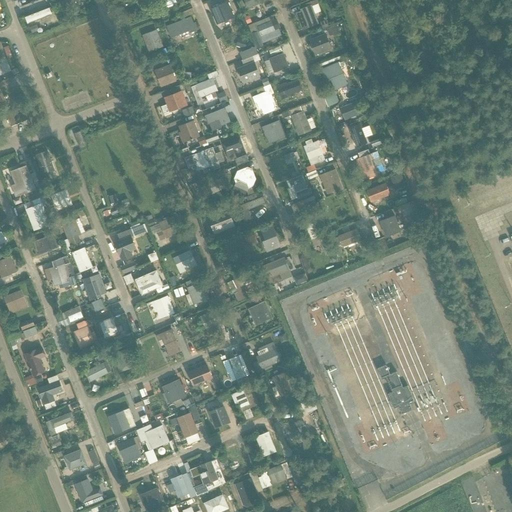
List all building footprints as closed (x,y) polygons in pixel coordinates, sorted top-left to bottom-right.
[(75,3),(81,0),(58,0),(62,11),(76,5),(75,3)] [(176,3),(175,0),(162,0),(161,1),(163,8),(165,7),(166,9),(175,5),(174,3),(176,3)] [(242,0),(247,9),(267,1),(266,0),(242,0)] [(302,30),(318,24),(315,14),(321,12),(318,4),(317,4),(316,0),(304,5),(305,7),(299,9),(300,12),(295,13),(302,30)] [(216,25),(234,17),(228,2),(210,9),(216,25)] [(49,8),(25,17),(27,24),(51,15),(51,13),(53,12),(51,8),(49,8)] [(262,44),(281,36),(279,29),(280,28),(276,19),(274,21),(272,16),(248,26),(257,50),(264,47),(262,44)] [(171,38),(195,29),(191,17),(167,26),(171,38)] [(329,26),(327,20),(320,22),(322,28),(329,26)] [(334,26),(326,29),(329,36),(337,33),(336,31),(338,30),(336,26),(334,26)] [(148,52),(163,47),(155,30),(141,35),(148,52)] [(315,56),(332,50),(326,33),(308,40),(315,56)] [(238,37),(235,47),(244,50),(248,40),(238,37)] [(242,60),(257,54),(254,47),(239,53),(242,60)] [(271,57),(282,52),(279,47),(268,51),(271,57)] [(289,67),(284,53),(268,59),(268,60),(264,62),(269,74),(273,72),(274,73),(289,67)] [(243,84),(260,77),(255,63),(260,61),(257,54),(242,60),(241,61),(243,66),(237,68),(239,73),(238,73),(238,75),(239,78),(240,80),(241,79),(243,84)] [(168,63),(174,61),(171,55),(166,57),(168,63)] [(335,90),(347,86),(340,69),(346,67),(343,59),(341,60),(340,56),(319,65),(325,80),(330,78),(335,90)] [(161,88),(176,81),(172,70),(174,69),(172,64),(153,71),(161,88)] [(181,79),(191,80),(192,73),(182,72),(181,79)] [(201,98),(218,91),(212,78),(190,87),(198,105),(203,103),(201,98)] [(197,83),(195,80),(184,84),(187,91),(190,90),(189,86),(197,83)] [(287,96),(301,91),(296,80),(286,84),(286,82),(276,86),(285,108),(285,107),(286,109),(291,107),(287,96)] [(263,115),(274,110),(273,107),(275,107),(271,95),(274,94),(270,84),(256,90),(258,95),(252,97),(257,110),(261,109),(263,115)] [(169,113),(188,106),(182,91),(163,98),(169,113)] [(220,103),(228,100),(224,91),(217,94),(220,103)] [(337,103),(338,101),(334,92),(323,96),(328,107),(337,103)] [(344,120),(361,114),(357,102),(340,108),(344,120)] [(184,117),(195,113),(192,107),(181,111),(184,117)] [(290,116),(302,112),(300,107),(287,111),(287,112),(282,114),(285,122),(286,121),(287,124),(291,123),(290,120),(290,118),(291,118),(290,116)] [(11,127),(29,120),(24,108),(7,116),(11,127)] [(221,126),(230,123),(225,108),(204,116),(208,125),(218,120),(221,126)] [(298,136),(311,131),(303,111),(302,112),(290,116),(291,118),(298,136)] [(182,143),(200,137),(193,120),(178,126),(180,132),(178,133),(182,143)] [(268,145),(286,138),(279,120),(261,127),(268,145)] [(356,148),(367,143),(359,124),(348,129),(356,148)] [(81,149),(87,147),(80,131),(74,133),(81,149)] [(207,143),(218,139),(216,133),(205,138),(207,143)] [(136,144),(142,141),(139,134),(133,137),(136,144)] [(222,141),(228,159),(236,156),(234,150),(244,146),(240,135),(222,141)] [(199,146),(206,144),(203,137),(197,139),(199,146)] [(310,166),(325,160),(317,141),(312,143),(311,139),(305,142),(306,145),(303,147),(310,166)] [(218,163),(224,161),(220,152),(215,154),(212,147),(184,158),(188,168),(194,166),(196,172),(211,166),(213,170),(220,168),(218,163)] [(235,159),(237,166),(252,160),(247,148),(244,149),(247,156),(246,156),(246,155),(235,159)] [(40,173),(54,168),(48,149),(34,153),(40,173)] [(379,176),(385,173),(379,158),(373,160),(371,154),(369,154),(368,150),(357,154),(359,158),(355,160),(358,168),(361,167),(366,180),(379,175),(379,176)] [(287,165),(297,161),(296,160),(299,159),(296,152),(293,153),(293,152),(283,156),(287,165)] [(23,194),(35,189),(26,166),(11,172),(16,185),(19,184),(23,194)] [(252,187),(256,180),(252,169),(247,167),(239,171),(237,166),(223,172),(225,176),(226,177),(234,174),(235,175),(234,179),(235,183),(234,186),(246,191),(248,196),(255,193),(252,187)] [(327,195),(342,189),(335,170),(319,176),(327,195)] [(298,200),(310,195),(309,194),(312,193),(310,188),(308,189),(302,175),(286,181),(289,189),(293,187),(298,200)] [(229,187),(226,177),(225,176),(201,186),(206,197),(229,187)] [(370,203),(390,195),(385,183),(366,190),(370,203)] [(57,211),(72,205),(66,189),(62,191),(61,187),(54,190),(55,194),(50,195),(57,211)] [(265,203),(263,197),(257,199),(255,193),(248,196),(243,197),(246,203),(237,207),(244,225),(252,221),(250,216),(250,215),(249,212),(248,212),(248,210),(265,203)] [(111,204),(117,201),(115,195),(109,197),(111,204)] [(294,213),(316,204),(313,196),(291,205),(294,213)] [(34,231),(51,225),(40,198),(24,205),(34,231)] [(299,213),(311,241),(325,234),(313,207),(299,213)] [(234,227),(235,227),(229,210),(208,217),(214,234),(224,231),(226,236),(235,233),(234,227)] [(160,241),(185,231),(178,214),(169,218),(169,216),(162,219),(163,220),(158,222),(161,229),(156,232),(160,241)] [(385,238),(401,232),(395,216),(379,222),(385,238)] [(82,234),(82,233),(84,232),(79,218),(75,220),(61,225),(67,239),(62,241),(65,249),(80,242),(78,236),(82,234)] [(149,228),(156,225),(153,218),(146,221),(149,228)] [(247,231),(256,227),(254,221),(244,225),(247,231)] [(147,233),(143,222),(130,227),(131,229),(117,234),(119,240),(114,242),(121,262),(133,257),(131,251),(136,250),(131,237),(134,236),(134,238),(147,233)] [(266,253),(281,247),(272,224),(260,229),(265,240),(262,241),(266,253)] [(357,242),(361,240),(357,228),(337,236),(342,248),(348,246),(348,248),(358,244),(357,242)] [(38,256),(58,248),(53,234),(33,242),(38,256)] [(328,240),(325,234),(311,241),(313,246),(320,244),(325,255),(333,252),(327,240),(328,240)] [(379,252),(388,249),(384,238),(375,241),(379,252)] [(80,273),(93,268),(85,247),(72,253),(79,271),(74,273),(77,280),(88,275),(87,271),(81,274),(80,273)] [(180,274),(198,266),(190,250),(172,258),(180,274)] [(11,275),(17,272),(10,257),(0,260),(0,276),(1,278),(0,278),(0,284),(1,286),(13,281),(11,275)] [(70,286),(69,282),(72,281),(67,264),(69,263),(67,257),(53,261),(55,267),(44,270),(47,281),(52,279),(54,286),(59,285),(60,288),(70,286)] [(220,259),(224,269),(230,266),(228,259),(224,257),(220,259)] [(273,284),(292,277),(284,257),(265,265),(270,278),(271,277),(273,284)] [(123,274),(137,269),(134,262),(120,267),(123,274)] [(295,285),(306,282),(304,274),(298,275),(296,263),(292,264),(293,270),(291,271),(295,285)] [(249,290),(255,287),(253,282),(258,279),(254,269),(236,277),(240,286),(237,288),(241,296),(236,298),(238,302),(247,298),(242,287),(246,285),(249,290)] [(142,296),(162,286),(160,280),(162,279),(159,271),(157,272),(156,270),(140,278),(137,284),(142,296)] [(125,281),(132,279),(129,273),(123,275),(125,281)] [(100,295),(106,293),(99,274),(82,280),(90,301),(101,297),(100,295)] [(193,305),(209,299),(205,291),(208,290),(204,281),(203,282),(201,277),(185,283),(187,288),(186,288),(193,305)] [(10,314),(28,307),(21,290),(3,297),(10,314)] [(159,319),(174,313),(168,296),(153,302),(154,305),(152,306),(154,309),(155,309),(159,319)] [(209,306),(217,303),(216,298),(207,301),(209,306)] [(255,326),(272,318),(265,301),(247,309),(255,326)] [(88,312),(94,309),(92,303),(86,306),(88,312)] [(70,323),(83,318),(78,307),(65,312),(70,323)] [(229,324),(222,307),(200,316),(208,335),(218,331),(216,326),(222,324),(223,327),(229,324)] [(21,310),(15,313),(18,321),(24,318),(21,310)] [(22,331),(34,326),(32,318),(19,323),(22,331)] [(118,334),(119,334),(112,318),(99,323),(101,327),(97,329),(102,340),(112,336),(114,341),(119,339),(118,334)] [(80,350),(95,344),(93,338),(96,337),(94,332),(93,332),(90,325),(88,326),(86,321),(85,322),(84,321),(76,324),(79,330),(73,332),(80,350)] [(25,338),(38,334),(35,327),(23,331),(23,333),(21,334),(23,338),(25,338)] [(169,356),(181,352),(171,329),(155,335),(158,341),(162,339),(169,356)] [(22,337),(20,332),(8,337),(13,351),(18,349),(15,342),(14,342),(13,340),(16,339),(18,343),(21,341),(20,337),(22,337)] [(281,344),(287,341),(284,334),(278,336),(281,344)] [(31,370),(33,376),(45,371),(40,359),(46,357),(43,348),(25,355),(30,368),(29,369),(30,370),(31,370)] [(271,366),(281,362),(276,348),(268,351),(267,348),(257,352),(259,356),(255,357),(257,361),(252,363),(253,368),(250,369),(252,374),(256,372),(257,375),(263,372),(262,369),(264,369),(265,371),(272,367),(271,366)] [(287,359),(294,357),(291,348),(284,351),(287,359)] [(119,373),(135,368),(128,349),(113,355),(119,373)] [(96,362),(106,358),(102,350),(93,354),(96,362)] [(238,386),(248,382),(237,356),(223,362),(228,374),(231,382),(236,380),(238,386)] [(90,382),(111,371),(106,362),(103,364),(103,363),(85,371),(90,382)] [(402,388),(396,372),(389,375),(385,363),(378,365),(379,368),(377,369),(381,380),(385,378),(384,377),(386,376),(392,392),(388,394),(393,409),(398,407),(401,414),(412,410),(409,403),(413,401),(407,386),(402,388)] [(192,386),(212,378),(206,364),(187,372),(192,386)] [(280,396),(291,392),(287,380),(289,379),(286,372),(272,377),(276,386),(272,388),(275,397),(279,396),(280,396)] [(28,387),(36,384),(33,376),(25,379),(28,387)] [(169,404),(187,396),(179,379),(161,387),(164,393),(162,394),(166,404),(169,403),(169,404)] [(53,395),(63,391),(59,381),(38,389),(44,404),(55,400),(53,395)] [(250,409),(259,405),(251,387),(231,395),(235,405),(238,404),(244,418),(252,414),(250,409)] [(219,404),(226,401),(224,394),(217,397),(219,404)] [(117,411),(127,408),(123,397),(114,402),(117,411)] [(191,405),(194,404),(192,397),(182,402),(184,406),(190,404),(191,405)] [(194,421),(200,419),(195,406),(189,408),(194,421)] [(214,429),(231,423),(224,406),(208,412),(214,429)] [(115,434),(129,429),(128,427),(133,425),(130,417),(131,417),(129,411),(123,413),(122,411),(108,417),(115,434)] [(65,423),(74,420),(71,413),(50,421),(55,434),(67,429),(65,423)] [(184,438),(198,433),(190,413),(170,421),(171,425),(178,423),(184,438)] [(151,424),(148,417),(139,420),(142,428),(151,424)] [(287,439),(307,431),(303,419),(282,428),(287,439)] [(50,435),(55,434),(50,421),(46,422),(50,435)] [(152,450),(169,442),(162,425),(154,428),(153,425),(150,426),(144,428),(145,432),(144,432),(147,437),(145,438),(145,440),(144,440),(146,445),(149,450),(152,449),(152,450)] [(263,457),(276,452),(269,432),(255,437),(263,457)] [(51,438),(55,447),(61,445),(59,439),(57,440),(56,436),(51,438)] [(122,459),(139,452),(138,449),(141,447),(139,442),(138,442),(136,438),(133,439),(133,438),(117,445),(122,459)] [(238,460),(241,469),(246,467),(240,444),(223,448),(227,463),(238,460)] [(64,452),(64,450),(53,454),(55,458),(55,457),(56,459),(64,456),(63,453),(64,452)] [(70,469),(86,462),(80,450),(64,456),(70,469)] [(94,467),(99,465),(93,450),(88,452),(94,467)] [(150,464),(157,461),(153,452),(146,455),(150,464)] [(201,494),(225,483),(216,460),(189,469),(192,477),(199,475),(203,484),(193,487),(196,496),(201,494)] [(287,479),(292,477),(287,462),(266,470),(267,472),(260,474),(261,477),(258,478),(262,489),(272,485),(272,486),(287,480),(287,479)] [(253,500),(259,498),(257,493),(262,491),(254,471),(249,473),(251,478),(234,484),(242,505),(246,507),(255,504),(253,500)] [(189,496),(195,494),(187,473),(182,476),(182,475),(171,479),(170,480),(171,483),(166,485),(169,493),(176,491),(178,497),(180,497),(181,501),(190,497),(189,496)] [(82,503),(102,495),(100,488),(92,491),(87,480),(75,484),(82,503)] [(146,511),(160,506),(158,502),(161,501),(156,488),(139,495),(146,511)]
